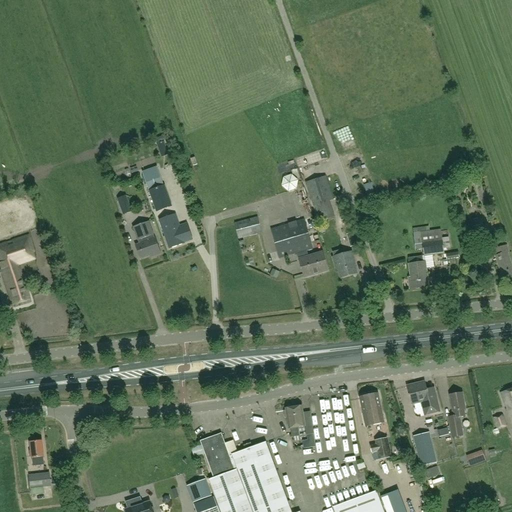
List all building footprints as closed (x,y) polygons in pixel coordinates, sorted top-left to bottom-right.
[(355,147),(360,146),(358,138),(344,141),(349,159),(357,157),(355,147)] [(136,157),(139,164),(156,158),(153,151),(136,157)] [(164,186),(158,168),(142,173),(156,212),(172,206),(164,186)] [(371,187),(377,186),(376,174),(369,175),(371,187)] [(282,178),(281,186),(288,192),(296,189),(298,181),(291,175),(282,178)] [(333,200),(325,177),(306,183),(318,223),(334,218),(329,202),(333,200)] [(126,196),(117,199),(123,214),(131,211),(126,196)] [(187,224),(179,227),(175,216),(159,221),(170,250),(184,245),(184,244),(192,241),(187,224)] [(257,218),(234,224),(238,239),(261,233),(257,218)] [(481,226),(480,226),(478,219),(469,221),(472,228),(476,241),(484,239),(481,226)] [(304,220),(271,230),(279,259),(297,254),(304,277),(328,270),(322,253),(308,257),(306,251),(312,249),(304,220)] [(149,222),(133,227),(138,241),(140,244),(135,246),(139,258),(159,252),(155,239),(151,241),(150,237),(154,236),(149,222)] [(448,238),(441,239),(440,231),(413,234),(415,250),(422,249),(423,256),(443,254),(443,250),(450,248),(448,238)] [(354,233),(347,235),(351,247),(357,245),(354,233)] [(28,235),(0,244),(0,270),(11,306),(29,300),(18,264),(34,259),(32,253),(33,252),(28,235)] [(192,242),(191,251),(199,252),(200,242),(192,242)] [(506,246),(495,249),(497,256),(495,257),(503,282),(511,279),(511,267),(507,252),(508,252),(506,246)] [(332,253),(334,258),(332,258),(336,271),(338,270),(341,279),(357,275),(353,263),(355,262),(352,252),(345,254),(343,250),(332,253)] [(420,257),(408,258),(409,265),(408,265),(410,278),(408,278),(409,290),(426,288),(425,277),(427,276),(425,263),(421,263),(420,257)] [(407,386),(412,405),(421,402),(424,415),(440,411),(434,388),(426,390),(424,382),(407,386)] [(511,389),(501,393),(507,409),(511,425),(511,389)] [(454,411),(455,421),(449,422),(452,438),(463,436),(460,417),(465,416),(464,410),(466,409),(463,393),(450,395),(452,412),(454,411)] [(378,394),(359,397),(365,426),(384,423),(378,394)] [(348,436),(345,399),(334,400),(337,436),(348,436)] [(337,441),(333,413),(331,414),(329,401),(324,402),(326,415),(323,415),(327,443),(337,441)] [(318,403),(312,404),(318,443),(323,442),(320,416),(318,403)] [(284,410),(286,419),(287,418),(289,429),(292,428),(293,436),(298,435),(297,428),(305,426),(306,435),(314,434),(310,411),(303,412),(302,405),(286,408),(286,410),(284,410)] [(260,426),(267,420),(262,414),(254,420),(260,426)] [(505,426),(502,415),(493,418),(497,428),(505,426)] [(239,431),(235,433),(242,443),(246,440),(239,431)] [(421,466),(436,462),(433,448),(429,433),(414,437),(421,466)] [(299,511),(300,511),(299,511),(291,511),(266,442),(232,455),(232,456),(229,457),(220,434),(201,442),(214,478),(209,480),(220,511),(299,511)] [(292,451),(298,450),(294,438),(288,440),(292,451)] [(377,452),(379,460),(391,458),(387,438),(375,440),(376,445),(370,446),(372,453),(377,452)] [(44,456),(42,441),(30,443),(32,458),(33,466),(44,465),(43,457),(44,456)] [(309,484),(337,490),(338,485),(331,483),(333,478),(320,475),(320,473),(334,476),(336,466),(324,463),(326,454),(314,452),(316,443),(307,441),(304,457),(312,459),(311,464),(307,463),(306,470),(312,471),(309,484)] [(275,458),(281,456),(277,445),(271,447),(275,458)] [(482,451),(466,456),(470,466),(485,461),(482,451)] [(328,461),(337,464),(339,458),(329,455),(328,461)] [(433,479),(443,475),(439,465),(429,469),(433,479)] [(44,494),(43,487),(50,486),(48,473),(28,476),(30,489),(30,488),(31,496),(44,494)] [(193,503),(212,496),(205,479),(187,486),(193,503)] [(303,503),(309,502),(306,489),(300,490),(303,503)] [(383,511),(376,490),(333,506),(334,511),(383,511)] [(153,511),(150,502),(142,504),(140,498),(126,502),(128,509),(126,510),(126,511),(153,511)] [(196,511),(218,511),(213,498),(194,505),(196,511)]
